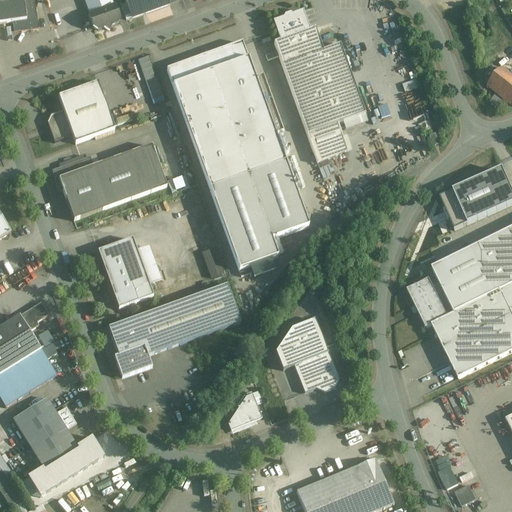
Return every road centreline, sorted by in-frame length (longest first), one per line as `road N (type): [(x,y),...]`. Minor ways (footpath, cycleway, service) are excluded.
road 1 (residential): [(230,463),(165,456),(137,440),(108,403),(0,101)]
road 2 (residential): [(474,138),(425,186),(390,246),(378,312),(388,394)]
road 3 (residential): [(0,97),(261,0)]
road 4 (residential): [(388,394),(230,463)]
road 5 (residential): [(409,0),(432,29),(474,138)]
road 6 (residential): [(388,394),(438,511)]
